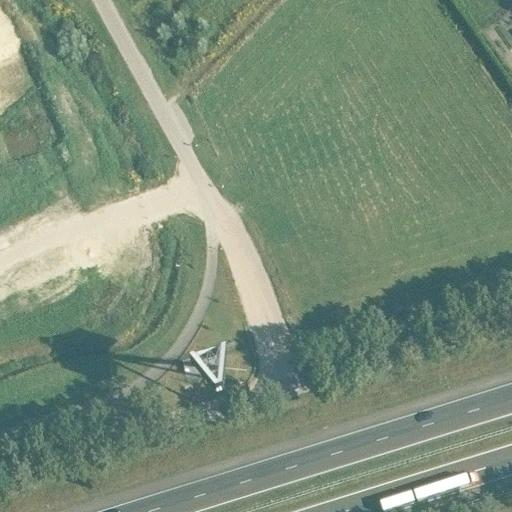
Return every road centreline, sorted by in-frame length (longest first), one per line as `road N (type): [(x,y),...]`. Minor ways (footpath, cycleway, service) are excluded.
road 1 (motorway): [(511,397),(144,511)]
road 2 (unclassified): [(0,475),(284,386)]
road 3 (unclassified): [(284,386),(511,315)]
road 4 (unclassified): [(284,386),(241,248),(202,187)]
road 5 (motorway): [(345,511),(511,460)]
